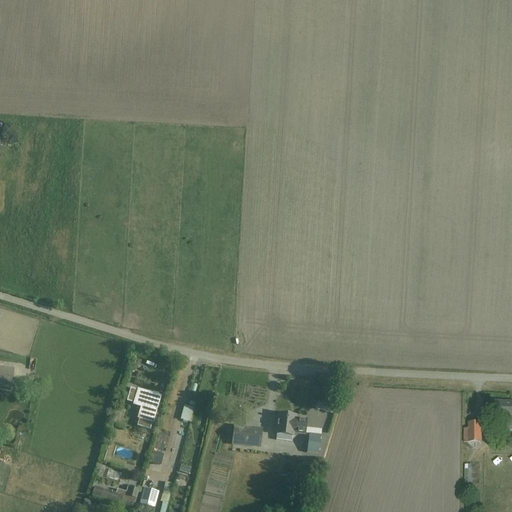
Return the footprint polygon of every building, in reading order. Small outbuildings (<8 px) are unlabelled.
[(43,135),(31,135),(31,144),(43,144),(43,135)] [(0,387),(12,389),(14,369),(0,367),(0,387)] [(131,389),(127,402),(134,405),(135,403),(145,406),(141,420),(139,419),(137,427),(150,431),(160,398),(131,389)] [(190,422),(195,404),(191,402),(189,407),(185,406),(181,420),(190,422)] [(511,402),(495,402),(494,418),(507,418),(507,421),(506,421),(506,428),(511,428),(511,402)] [(307,420),(295,419),(289,418),(289,416),(279,415),(276,435),(293,437),(294,434),(305,435),(307,420)] [(481,444),(481,423),(468,423),(468,430),(463,430),(463,444),(481,444)] [(235,427),(233,445),(260,448),(262,430),(235,427)] [(307,453),(319,455),(321,436),(309,435),(307,453)] [(162,454),(161,464),(169,465),(170,455),(162,454)] [(166,511),(174,484),(166,482),(161,502),(163,503),(160,511),(166,511)] [(95,488),(92,496),(121,505),(122,500),(135,504),(139,490),(129,487),(129,488),(128,488),(126,493),(117,490),(116,494),(95,488)] [(144,489),(140,505),(155,509),(159,493),(144,489)] [(212,494),(211,509),(229,509),(229,495),(212,494)]
